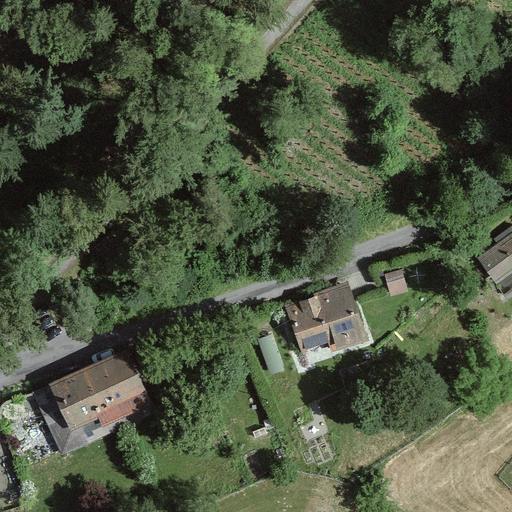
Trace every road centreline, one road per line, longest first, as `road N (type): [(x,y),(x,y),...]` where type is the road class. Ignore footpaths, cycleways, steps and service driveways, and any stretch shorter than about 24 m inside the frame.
road 1 (unclassified): [(511,174),(369,242),(0,372)]
road 2 (track): [(21,366),(288,0)]
